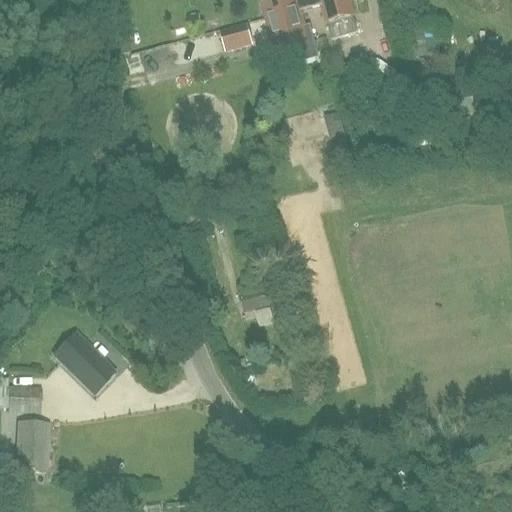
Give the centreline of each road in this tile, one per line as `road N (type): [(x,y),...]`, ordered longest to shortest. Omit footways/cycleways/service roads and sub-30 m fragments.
road 1 (unclassified): [(332,511),(234,413),(203,369),(77,0)]
road 2 (track): [(24,218),(216,392)]
road 3 (unknown): [(216,392),(0,347)]
